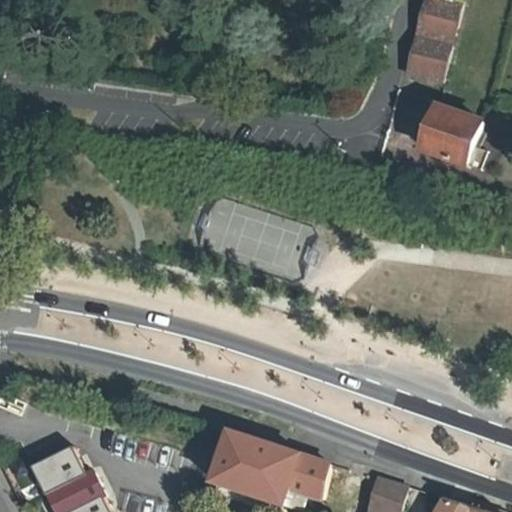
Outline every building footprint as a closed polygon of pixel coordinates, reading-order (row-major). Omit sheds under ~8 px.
[(467,4),(453,0),(431,0),(412,74),(446,84),(467,4)] [(420,148),(470,165),(475,146),(483,122),(441,108),(436,122),(429,120),(420,148)] [(490,152),(475,146),(470,165),(484,170),(490,152)] [(153,456),(171,461),(185,417),(167,411),(153,456)] [(320,498),(331,463),(227,430),(211,481),(283,503),(288,488),(320,498)] [(82,452),(41,472),(60,511),(119,511),(101,475),(95,478),(82,452)] [(402,511),(411,488),(380,479),(370,511),(402,511)] [(487,511),(448,500),(440,511),(487,511)]
